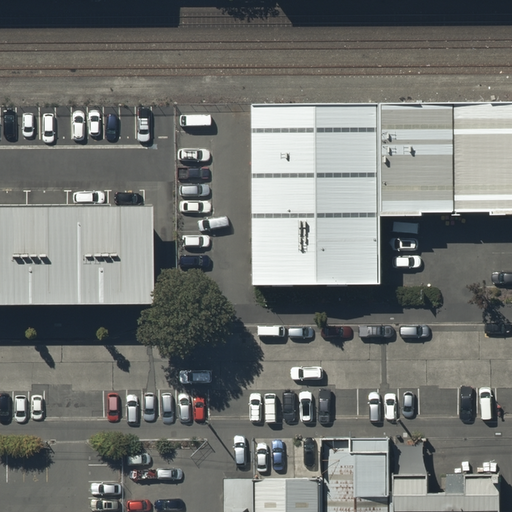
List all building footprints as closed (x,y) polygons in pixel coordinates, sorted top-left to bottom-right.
[(511,98),(397,99),(397,210),(511,209),(511,98)] [(394,99),(265,100),(266,278),(394,278),(394,99)] [(164,200),(0,200),(0,302),(165,302),(164,200)] [(325,511),(395,511),(394,475),(390,440),(323,439),(324,475),(325,511)] [(511,511),(511,463),(394,475),(395,511),(511,511)] [(325,511),(324,475),(267,469),(267,511),(325,511)]
